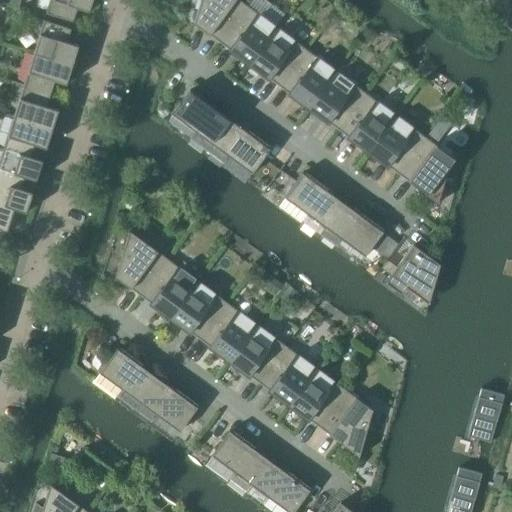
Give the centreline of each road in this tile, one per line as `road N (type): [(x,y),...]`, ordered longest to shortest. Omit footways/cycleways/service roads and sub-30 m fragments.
road 1 (residential): [(36,265),(335,482)]
road 2 (residential): [(116,19),(149,29),(416,228)]
road 3 (residential): [(36,265),(116,19)]
road 4 (residential): [(0,390),(36,265)]
